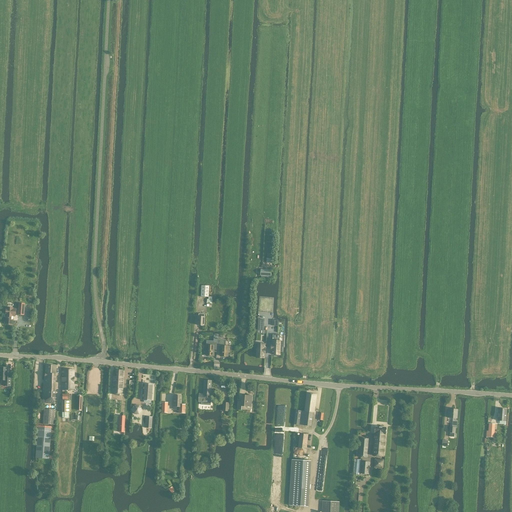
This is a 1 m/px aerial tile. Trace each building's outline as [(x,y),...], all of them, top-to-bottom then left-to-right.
[(201,296),(209,297),(209,286),(201,285),(201,296)] [(5,317),(5,324),(12,325),(13,316),(15,316),(15,314),(17,314),(24,315),(25,304),(18,303),(17,309),(15,309),(15,308),(5,308),(5,314),(7,314),(7,317),(5,317)] [(272,344),(272,347),(273,347),(273,354),(276,355),(276,356),(279,356),(280,352),(282,352),(282,347),(280,347),(280,341),(280,339),(273,338),(273,341),(272,341),(272,344)] [(218,343),(218,349),(222,350),(221,356),(223,356),(224,357),(225,357),(226,356),(228,357),(228,352),(230,352),(230,347),(225,346),(226,340),(218,340),(218,343)] [(214,349),(218,349),(218,343),(211,342),(211,345),(206,345),(206,351),(207,351),(207,355),(209,355),(209,356),(211,356),(212,356),(214,356),(214,349)] [(255,350),(255,354),(257,355),(257,358),(264,358),(264,351),(265,351),(265,348),(265,344),(258,344),(257,350),(255,350)] [(46,365),(44,384),(55,385),(57,366),(46,365)] [(11,376),(7,376),(7,368),(0,367),(0,380),(5,381),(5,386),(10,387),(11,376)] [(74,369),(62,369),(61,390),(63,390),(72,390),(74,390),(74,369)] [(122,394),(122,386),(123,371),(113,371),(112,394),(122,394)] [(205,381),(204,394),(200,394),(200,401),(202,401),(202,403),(203,404),(208,405),(209,404),(209,402),(210,402),(211,381),(205,381)] [(54,403),(55,385),(44,384),(42,402),(54,403)] [(152,384),(143,384),(142,400),(151,401),(152,384)] [(310,426),(311,427),(313,412),(314,413),(317,395),(314,394),(307,393),(305,411),(295,410),(294,424),(310,426)] [(181,396),(173,396),(173,407),(178,407),(178,413),(184,413),(185,405),(181,405),(181,396)] [(238,402),(238,410),(242,410),(242,406),(251,407),(252,396),(242,396),(242,402),(238,402)] [(44,409),(43,424),(53,425),(54,409),(47,409),(44,409)] [(454,420),(453,427),(450,427),(449,432),(450,432),(450,436),(454,437),(454,433),(455,433),(456,427),(457,428),(458,421),(456,421),(456,418),(457,418),(457,409),(449,409),(448,418),(453,418),(453,420),(454,420)] [(507,409),(498,409),(498,421),(506,421),(507,409)] [(36,458),(49,459),(51,429),(48,428),(48,426),(44,426),(44,428),(38,428),(36,458)] [(387,428),(375,427),(374,434),(375,434),(373,456),(383,457),(386,435),(387,428)] [(300,434),(298,448),(307,449),(309,434),(300,434)] [(368,439),(359,438),(358,457),(367,458),(368,439)] [(384,459),(374,459),(374,468),(383,469),(384,459)] [(369,463),(361,462),(360,474),(368,475),(369,463)] [(292,473),(290,505),(308,506),(310,475),(292,473)] [(338,511),(339,502),(323,501),(322,511),(338,511)]
